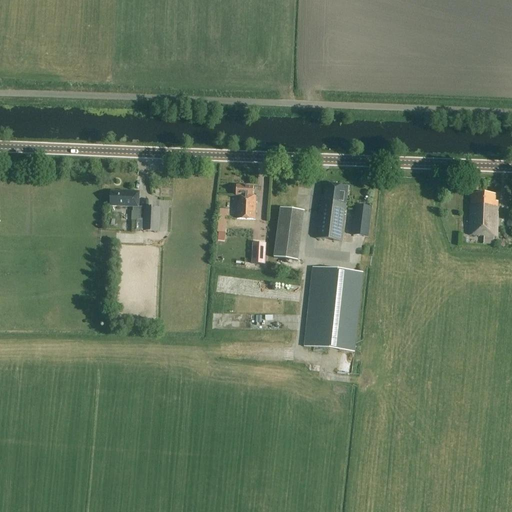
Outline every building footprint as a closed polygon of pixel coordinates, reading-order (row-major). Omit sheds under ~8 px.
[(347,205),(349,188),(326,185),(324,197),(321,196),(320,207),(321,207),(320,212),(319,212),(316,239),(343,242),(346,216),(345,216),(346,213),(347,205)] [(256,221),(257,197),(254,196),(254,187),(237,186),(236,197),(240,197),(240,202),(238,202),(237,220),(256,221)] [(143,233),(160,233),(161,208),(144,208),(138,208),(139,192),(111,191),(110,207),(133,208),(133,213),(138,213),(138,221),(144,221),(143,233)] [(496,238),(497,204),(493,204),(493,196),(470,195),(468,237),(496,238)] [(367,237),(370,209),(357,208),(354,235),(367,237)] [(219,209),(216,240),(226,241),(228,210),(219,209)] [(298,262),(305,212),(281,209),(274,258),(298,262)] [(442,249),(451,249),(451,239),(442,239),(442,249)] [(235,263),(243,262),(243,246),(234,246),(235,263)] [(355,352),(363,273),(312,268),(304,347),(355,352)] [(217,345),(217,354),(234,353),(234,344),(217,345)] [(289,344),(287,350),(305,356),(307,350),(289,344)]
